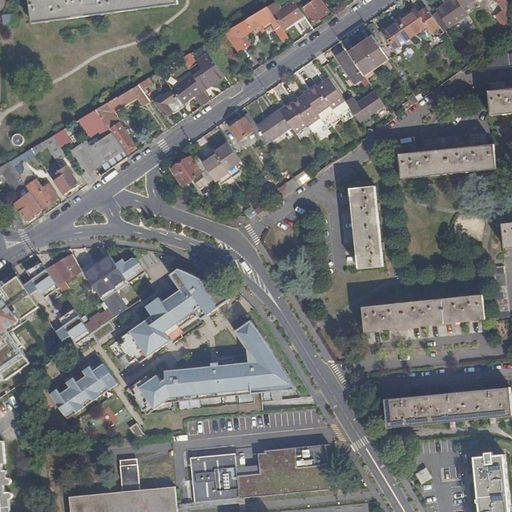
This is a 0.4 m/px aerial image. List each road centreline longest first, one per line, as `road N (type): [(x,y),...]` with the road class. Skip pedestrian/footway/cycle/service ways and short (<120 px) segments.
road 1 (unclassified): [(150,158),(381,0)]
road 2 (tertiary): [(122,230),(203,252),(258,291),(299,340)]
road 3 (tertiary): [(299,340),(246,249),(224,232),(158,208)]
road 4 (residential): [(329,398),(360,385),(511,371)]
